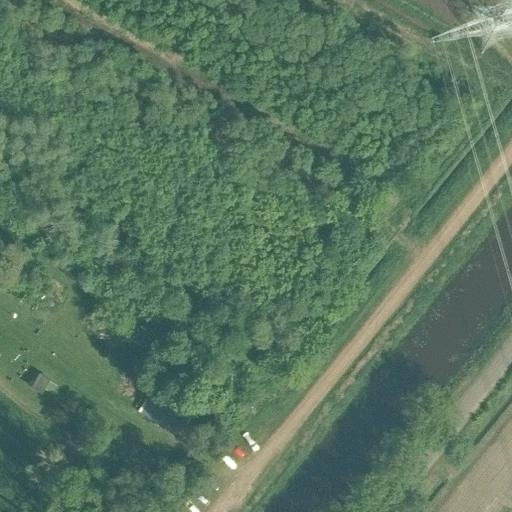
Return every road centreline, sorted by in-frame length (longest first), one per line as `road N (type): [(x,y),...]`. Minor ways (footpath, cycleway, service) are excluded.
road 1 (track): [(241,477),(511,152)]
road 2 (unclassified): [(380,511),(511,346)]
